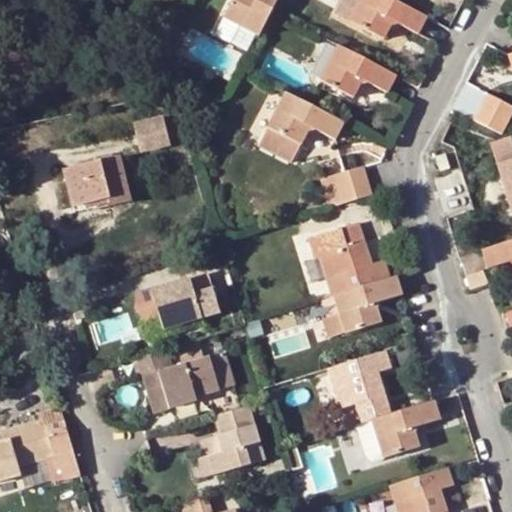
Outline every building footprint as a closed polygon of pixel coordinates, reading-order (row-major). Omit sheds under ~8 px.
[(274,12),(280,0),(237,0),(227,20),(261,36),(274,12)] [(341,0),(334,14),(349,22),(360,2),(356,0),(341,0)] [(426,16),(394,0),(360,0),(360,2),(349,22),(382,38),(390,25),(397,24),(417,34),(426,16)] [(396,75),(337,45),(320,80),(352,98),(358,85),(366,82),(386,92),(396,75)] [(343,121),(285,92),(258,146),(291,163),(306,130),(314,129),(334,140),(343,121)] [(502,135),(511,116),(511,105),(490,97),(477,122),(502,135)] [(163,117),(134,125),(140,152),(170,145),(163,117)] [(454,149),(433,155),(439,176),(458,169),(454,149)] [(70,209),(83,206),(106,201),(108,209),(128,204),(117,159),(62,173),(70,209)] [(332,177),(342,205),(370,197),(361,169),(332,177)] [(511,241),(511,176),(485,184),(496,223),(481,229),(488,249),(511,241)] [(106,201),(83,206),(84,214),(108,209),(106,201)] [(319,260),(332,301),(334,301),(392,283),(387,264),(372,269),(357,227),(328,237),(334,255),(319,260)] [(511,241),(488,249),(483,250),(488,268),(509,261),(511,263),(511,241)] [(483,250),(458,257),(464,275),(488,268),(483,250)] [(151,292),(163,330),(220,313),(213,290),(195,295),(190,280),(151,292)] [(392,283),(334,301),(345,336),(345,337),(379,326),(375,312),(379,306),(403,298),(397,281),(392,283)] [(332,301),(323,304),(327,320),(321,322),(326,341),(345,336),(334,301),(332,301)] [(166,351),(134,360),(153,418),(196,405),(195,401),(219,393),(218,391),(208,359),(172,371),(166,351)] [(384,353),(326,371),(341,412),(358,407),(363,425),(375,422),(390,417),(377,375),(389,370),(384,353)] [(224,355),(208,359),(218,391),(234,386),(224,355)] [(363,425),(359,427),(368,458),(375,464),(420,449),(414,434),(417,430),(441,421),(436,405),(435,403),(390,417),(375,422),(363,425)] [(245,405),(210,415),(215,433),(197,440),(202,454),(209,474),(260,457),(245,405)] [(37,421),(6,430),(9,440),(0,441),(0,480),(19,476),(16,466),(43,458),(51,455),(56,470),(59,469),(62,480),(79,476),(71,450),(60,415),(57,406),(35,412),(37,421)] [(0,431),(0,441),(9,440),(6,430),(0,431)] [(209,474),(202,454),(192,457),(199,477),(209,474)] [(51,455),(43,458),(50,484),(62,480),(59,469),(56,470),(51,455)] [(450,466),(391,485),(399,511),(449,511),(442,488),(455,483),(450,466)] [(208,511),(203,497),(178,505),(180,511),(234,511),(234,509),(221,511),(208,511)]
